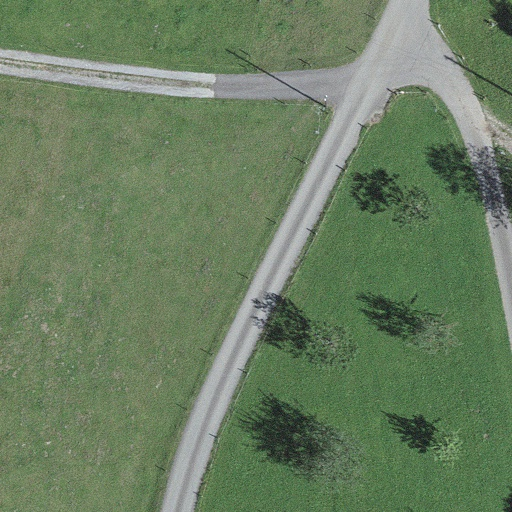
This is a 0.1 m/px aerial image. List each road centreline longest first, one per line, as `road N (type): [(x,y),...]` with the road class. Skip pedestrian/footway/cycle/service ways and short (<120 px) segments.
road 1 (unclassified): [(411,0),(231,360),(175,511)]
road 2 (track): [(365,88),(210,86),(0,62)]
road 3 (track): [(399,24),(464,99),(483,146),(511,278)]
